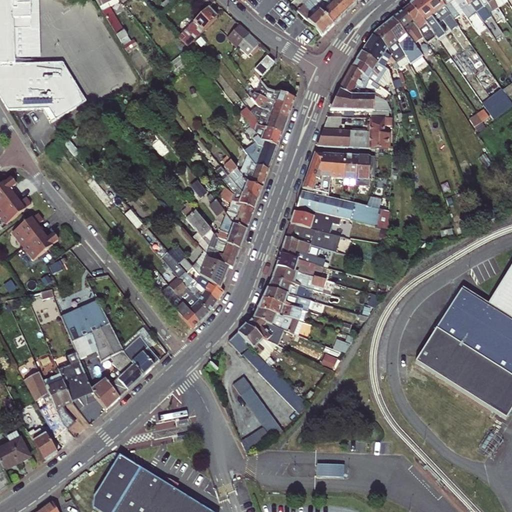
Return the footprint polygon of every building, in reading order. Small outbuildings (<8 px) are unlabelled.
[(0,0),(0,97),(8,111),(44,110),(49,110),(56,121),(90,100),(67,61),(19,63),(19,57),(18,28),(35,27),(34,0),(0,0)] [(18,28),(19,57),(45,56),(42,0),(34,0),(35,27),(18,28)] [(107,3),(113,0),(95,0),(116,35),(123,31),(107,3)] [(211,0),(195,0),(194,1),(205,11),(208,8),(214,2),(211,0)] [(307,0),(308,1),(333,26),(357,2),(354,0),(333,0),(335,2),(333,4),(329,0),(307,0)] [(421,18),(425,23),(445,7),(439,0),(417,0),(410,5),(410,6),(421,18)] [(465,15),(454,0),(439,0),(445,7),(448,12),(459,28),(464,25),(460,18),(465,15)] [(476,13),(466,0),(454,0),(465,15),(467,19),(476,13)] [(490,14),(480,0),(466,0),(476,13),(483,23),(488,20),(486,17),(490,14)] [(498,8),(493,0),(480,0),(490,14),(498,8)] [(333,26),(308,1),(297,11),(322,36),(333,26)] [(436,38),(428,27),(427,26),(425,23),(421,18),(410,6),(403,11),(426,43),(427,44),(436,38)] [(428,27),(434,23),(448,12),(445,7),(425,23),(427,26),(428,27)] [(208,8),(205,11),(178,36),(187,46),(217,17),(208,8)] [(403,11),(394,18),(408,36),(423,57),(428,64),(434,60),(423,45),(426,43),(403,11)] [(408,36),(394,18),(384,26),(397,41),(408,62),(410,65),(423,57),(408,36)] [(444,36),(434,23),(428,27),(436,38),(438,40),(444,36)] [(397,41),(384,26),(375,33),(387,48),(390,55),(391,58),(395,62),(394,64),(395,66),(397,70),(408,62),(397,41)] [(236,28),(226,39),(230,43),(232,45),(243,34),(236,28)] [(375,33),(362,52),(377,63),(385,67),(388,63),(393,66),(394,64),(395,62),(391,58),(390,55),(387,48),(375,33)] [(243,34),(232,45),(236,49),(245,57),(256,46),(243,34)] [(377,63),(362,52),(357,61),(387,84),(393,83),(390,73),(390,70),(385,67),(377,63)] [(254,69),(262,77),(270,68),(268,66),(272,61),(267,56),(254,69)] [(357,61),(352,68),(379,87),(383,89),(387,84),(357,61)] [(379,87),(352,68),(340,90),(347,93),(352,95),(374,96),(375,92),(379,87)] [(395,72),(390,73),(393,83),(396,93),(401,92),(395,72)] [(268,90),(261,82),(256,94),(265,98),(266,98),(283,103),(283,107),(291,110),(295,99),(268,90)] [(511,83),(503,91),(511,104),(511,83)] [(347,93),(340,90),(331,111),(371,112),(371,118),(389,118),(388,112),(392,111),(387,102),(374,96),(352,95),(347,93)] [(259,108),(262,109),(266,110),(271,113),(288,119),(291,110),(283,107),(283,103),(266,98),(265,98),(256,94),(251,99),(259,108)] [(258,121),(248,108),(239,97),(235,101),(254,125),(252,128),(262,141),(278,146),(282,135),(256,126),(258,121)] [(251,106),(248,108),(258,121),(256,126),(282,135),(288,119),(271,113),(266,110),(262,109),(260,116),(251,106)] [(49,110),(44,110),(52,123),(56,121),(49,110)] [(318,146),(358,149),(370,150),(375,149),(389,149),(389,118),(371,118),(371,134),(341,132),(341,118),(328,118),(318,146)] [(269,171),(278,146),(262,141),(252,128),(251,127),(246,131),(252,139),(256,144),(254,146),(252,151),(248,146),(243,149),(247,154),(257,167),(269,171)] [(389,149),(375,149),(375,182),(385,182),(385,177),(388,177),(389,149)] [(257,167),(247,154),(240,173),(248,183),(262,188),(269,171),(257,167)] [(329,195),(331,179),(321,178),(322,154),(315,154),(303,189),(329,195)] [(331,179),(332,155),(322,154),(321,178),(331,179)] [(343,180),(345,155),(332,155),(331,179),(343,180)] [(356,181),(357,156),(345,155),(343,180),(356,181)] [(248,183),(240,173),(227,156),(223,160),(226,165),(224,166),(226,169),(230,174),(228,175),(243,194),(258,200),(262,188),(248,183)] [(370,179),(370,157),(357,156),(356,181),(369,182),(370,179)] [(215,171),(233,194),(242,205),(254,209),(258,200),(243,194),(228,175),(220,166),(215,171)] [(0,186),(0,208),(14,197),(9,191),(17,185),(12,179),(0,186)] [(198,181),(190,187),(200,199),(207,194),(198,181)] [(230,204),(233,194),(225,188),(219,196),(230,204)] [(354,204),(341,201),(331,198),(302,191),(296,208),(322,215),(350,221),(354,204)] [(332,192),(331,198),(341,201),(342,194),(332,192)] [(230,204),(226,215),(232,225),(247,230),(254,209),(242,205),(233,194),(230,204)] [(342,194),(341,201),(354,204),(354,198),(342,194)] [(217,217),(224,212),(211,195),(207,198),(212,204),(209,206),(217,217)] [(14,197),(0,208),(0,216),(7,225),(32,205),(27,199),(19,204),(14,197)] [(380,210),(354,204),(350,221),(354,222),(376,228),(380,210)] [(221,242),(217,237),(190,205),(181,212),(197,233),(192,238),(205,253),(208,256),(207,258),(229,266),(233,268),(240,249),(221,242)] [(296,208),(291,224),(335,236),(338,225),(352,228),(354,222),(350,221),(322,215),(296,208)] [(13,233),(23,247),(42,233),(37,227),(44,221),(39,215),(13,233)] [(232,225),(226,215),(220,232),(219,231),(217,237),(221,242),(240,249),(247,230),(232,225)] [(335,236),(291,224),(286,238),(310,245),(332,252),(337,253),(341,237),(335,236)] [(42,233),(23,247),(34,261),(59,241),(54,234),(47,240),(42,233)] [(310,245),(286,238),(281,255),(324,267),(327,268),(328,263),(307,257),(310,245)] [(202,270),(207,258),(208,256),(205,253),(196,263),(202,270)] [(324,267),(281,255),(277,267),(321,279),(324,267)] [(229,266),(207,258),(202,270),(196,263),(192,267),(199,275),(220,288),(229,266)] [(199,275),(192,267),(186,273),(204,293),(217,302),(224,291),(220,288),(199,275)] [(321,279),(277,267),(273,279),(306,288),(311,290),(322,293),(326,281),(321,279)] [(421,354),(414,365),(427,374),(505,423),(511,413),(511,269),(489,306),(463,290),(421,354)] [(204,298),(214,306),(217,302),(204,293),(186,273),(185,271),(182,274),(183,275),(204,298)] [(204,298),(183,275),(178,280),(209,313),(214,306),(204,298)] [(306,288),(273,279),(268,289),(303,299),(306,288)] [(209,313),(178,280),(169,287),(181,304),(199,322),(209,313)] [(334,283),(326,281),(322,293),(331,296),(334,283)] [(169,287),(161,293),(192,329),(199,322),(181,304),(169,287)] [(63,289),(51,293),(54,300),(60,296),(61,299),(66,297),(63,289)] [(268,289),(263,299),(306,312),(307,312),(311,301),(308,300),(303,299),(268,289)] [(306,312),(263,299),(259,309),(303,322),(306,312)] [(123,353),(98,301),(61,318),(75,352),(79,361),(86,358),(79,341),(91,336),(97,353),(101,364),(112,358),(115,361),(113,363),(115,365),(119,361),(128,371),(124,375),(109,388),(120,399),(143,377),(126,358),(123,353)] [(303,322),(259,309),(254,318),(290,333),(299,334),(303,322)] [(290,333),(254,318),(247,326),(259,333),(284,333),(290,333)] [(263,340),(259,333),(247,326),(239,334),(249,344),(267,363),(269,365),(274,361),(270,357),(270,354),(276,345),(263,340)] [(284,333),(259,333),(263,340),(276,345),(279,346),(284,333)] [(239,334),(229,343),(239,354),(249,344),(239,334)] [(79,341),(86,358),(97,353),(91,336),(79,341)] [(137,348),(126,358),(143,377),(159,361),(139,338),(133,343),(137,348)] [(348,346),(338,339),(333,347),(342,354),(348,346)] [(137,348),(133,343),(123,353),(126,358),(137,348)] [(269,365),(267,363),(266,364),(250,348),(243,355),(298,415),(308,405),(269,365)] [(91,391),(79,361),(75,352),(65,356),(69,365),(57,369),(59,373),(71,403),(92,394),(91,391)] [(324,354),(321,362),(335,368),(339,359),(324,354)] [(119,361),(115,365),(124,375),(128,371),(119,361)] [(59,373),(42,381),(61,424),(67,431),(74,424),(62,406),(71,403),(59,373)] [(39,375),(24,383),(35,404),(43,400),(47,408),(40,413),(54,440),(67,431),(61,424),(60,422),(42,381),(39,375)] [(271,439),(282,431),(243,378),(233,386),(271,439)] [(91,391),(92,394),(94,398),(107,412),(120,399),(109,388),(104,382),(91,391)] [(263,429),(241,442),(248,454),(270,440),(263,429)] [(33,432),(27,435),(44,463),(57,453),(44,435),(42,436),(39,431),(34,434),(33,432)] [(0,492),(11,486),(3,472),(29,459),(16,433),(5,438),(8,444),(0,448),(0,492)] [(208,511),(172,490),(160,482),(116,456),(90,498),(89,509),(94,511),(208,511)] [(344,467),(317,466),(317,479),(344,480),(344,467)] [(163,477),(160,482),(172,490),(175,484),(163,477)] [(57,511),(52,503),(39,511),(57,511)]
